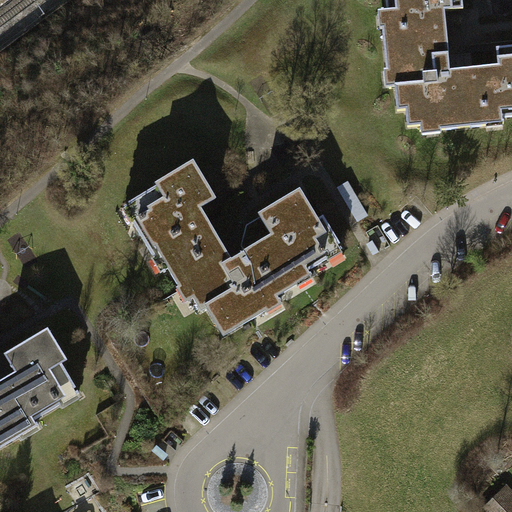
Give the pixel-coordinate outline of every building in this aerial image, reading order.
[(370,0),(373,22),(384,21),(387,44),(377,45),(382,89),(399,87),(403,128),(511,116),(511,35),(487,38),(490,62),(448,66),(446,45),(439,46),(437,23),(455,22),(452,0),(370,0)] [(173,182),(125,212),(144,243),(154,237),(166,258),(158,263),(182,300),(196,291),(218,325),(335,252),(316,221),(322,218),(298,180),(253,207),(266,228),(231,250),(220,232),(214,236),(202,217),(217,207),(198,177),(178,190),(173,182)] [(369,217),(348,182),(337,189),(358,223),(369,217)] [(0,435),(79,390),(45,332),(2,356),(13,374),(0,380),(0,435)] [(511,511),(511,489),(506,484),(479,511),(511,511)]
